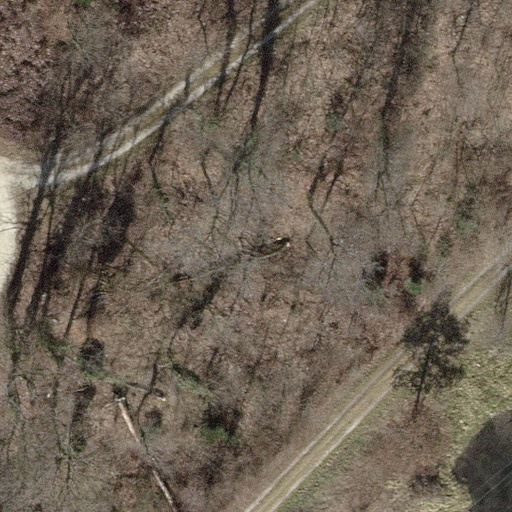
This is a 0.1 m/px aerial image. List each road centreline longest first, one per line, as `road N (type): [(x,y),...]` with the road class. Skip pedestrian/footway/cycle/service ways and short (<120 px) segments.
road 1 (track): [(511,256),(255,511)]
road 2 (track): [(301,0),(131,143),(0,179)]
